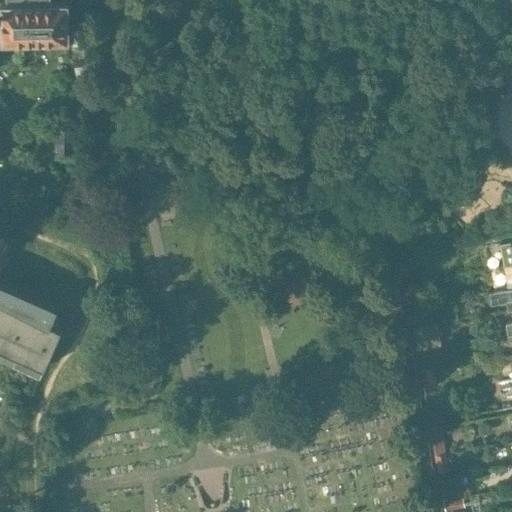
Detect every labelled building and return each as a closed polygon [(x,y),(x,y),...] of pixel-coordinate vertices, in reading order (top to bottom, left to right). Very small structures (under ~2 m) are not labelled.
[(0,0),(0,43),(6,44),(6,37),(71,36),(70,0),(0,0)] [(46,142),(65,142),(65,130),(46,130),(46,142)] [(504,264),(511,262),(511,238),(500,241),(504,264)] [(397,257),(398,269),(408,268),(407,256),(397,257)] [(405,282),(407,293),(418,291),(416,280),(405,282)] [(511,285),(507,286),(489,289),(491,301),(506,298),(508,309),(511,308),(511,285)] [(61,324),(51,319),(0,293),(0,351),(41,370),(43,364),(44,364),(61,324)] [(420,309),(419,302),(410,304),(412,310),(420,309)] [(437,322),(413,326),(417,348),(441,344),(437,322)] [(511,331),(507,332),(500,333),(501,340),(511,338),(511,331)] [(434,368),(421,370),(424,386),(437,384),(434,368)] [(428,409),(430,419),(442,417),(440,407),(428,409)] [(434,443),(435,452),(446,451),(444,441),(434,443)] [(449,468),(446,451),(435,452),(439,470),(449,468)] [(456,475),(458,484),(466,482),(465,474),(456,475)] [(445,499),(447,507),(462,504),(460,496),(445,499)]
